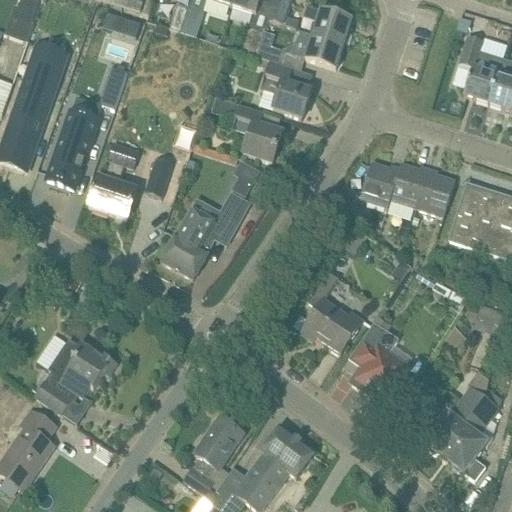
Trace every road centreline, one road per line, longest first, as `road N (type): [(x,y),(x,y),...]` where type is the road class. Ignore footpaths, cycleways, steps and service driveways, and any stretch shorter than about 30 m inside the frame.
road 1 (residential): [(218,337),(373,115)]
road 2 (residential): [(218,337),(0,214)]
road 3 (residential): [(99,511),(218,337)]
road 4 (residential): [(354,428),(218,337)]
road 5 (residential): [(511,159),(373,115)]
road 6 (residential): [(440,511),(354,428)]
